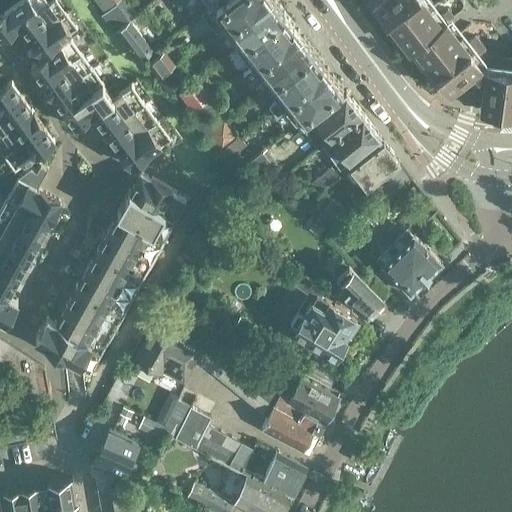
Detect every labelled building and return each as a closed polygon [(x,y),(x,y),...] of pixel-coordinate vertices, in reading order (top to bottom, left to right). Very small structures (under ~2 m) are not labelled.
[(49,0),(17,0),(0,12),(0,36),(0,37),(20,23),(19,22),(49,0)] [(59,0),(49,0),(19,22),(20,23),(30,37),(66,10),(59,0)] [(95,0),(102,8),(112,0),(95,0)] [(113,27),(126,17),(127,16),(114,0),(112,0),(102,8),(100,10),(113,27)] [(216,0),(215,1),(202,11),(216,30),(256,0),(216,0)] [(274,0),(256,0),(216,30),(211,34),(216,40),(225,33),(236,46),(282,10),(281,10),(274,0)] [(511,56),(499,55),(498,67),(485,64),(476,54),(485,47),(475,34),(466,41),(458,32),(454,26),(448,18),(453,14),(448,7),(439,15),(427,0),(374,0),(411,47),(414,45),(421,53),(449,90),(453,87),(464,100),(481,102),(481,107),(511,111),(511,56)] [(77,25),(66,10),(30,37),(41,52),(77,25)] [(282,10),(236,46),(250,65),(297,29),(283,11),(282,10)] [(150,49),(126,17),(113,27),(137,59),(150,49)] [(297,29),(250,65),(242,72),(249,81),(257,74),(265,84),(311,48),(297,29)] [(82,52),(71,37),(31,66),(42,81),(82,52)] [(311,48),(265,84),(276,98),(267,105),(272,110),(326,68),(312,50),(313,49),(311,48)] [(92,66),(82,52),(42,81),(52,95),(92,66)] [(167,65),(157,54),(144,65),(153,76),(167,65)] [(63,110),(103,81),(92,66),(52,95),(63,110)] [(326,68),(272,110),(275,114),(283,108),(295,122),(340,86),(326,68)] [(168,72),(158,79),(168,91),(177,84),(168,72)] [(0,88),(0,112),(23,96),(12,80),(0,88)] [(113,95),(103,81),(63,110),(74,126),(93,112),(92,111),(113,96),(113,95)] [(131,82),(113,95),(113,96),(92,111),(93,112),(105,129),(145,100),(131,82)] [(197,93),(189,82),(172,95),(180,106),(197,93)] [(322,143),(362,112),(345,90),(300,124),(318,146),(322,143)] [(0,112),(0,133),(33,110),(23,96),(0,112)] [(105,129),(118,147),(158,118),(145,100),(105,129)] [(215,122),(201,104),(187,115),(201,133),(215,122)] [(0,133),(0,147),(4,154),(44,125),(33,110),(0,133)] [(379,134),(362,112),(322,143),(334,159),(328,164),(325,160),(302,177),(318,181),(339,165),(379,134)] [(171,136),(158,118),(118,147),(131,165),(171,136)] [(44,125),(4,154),(15,168),(55,140),(44,125)] [(18,176),(0,208),(0,316),(90,367),(186,195),(69,131),(48,169),(40,165),(37,171),(30,168),(18,176)] [(237,136),(233,131),(219,142),(223,147),(237,136)] [(398,160),(398,159),(382,139),(349,164),(351,166),(345,171),(352,180),(358,175),(366,185),(366,184),(398,160)] [(269,172),(254,153),(241,164),(245,168),(269,172)] [(410,176),(398,160),(366,184),(378,200),(410,176)] [(325,204),(342,213),(346,207),(331,196),(325,204)] [(315,220),(329,230),(342,213),(325,204),(315,220)] [(377,259),(409,291),(410,292),(441,261),(408,228),(377,259)] [(367,312),(382,296),(347,261),(335,273),(347,285),(340,293),(367,312)] [(355,316),(323,296),(328,287),(302,271),(295,282),(314,293),(301,313),(295,309),(289,320),(294,324),(293,326),(335,352),(336,350),(341,349),(344,344),(344,340),(343,340),(345,336),(343,335),(347,329),(355,316)] [(194,359),(196,356),(206,339),(182,326),(184,323),(160,310),(134,359),(157,372),(159,368),(182,381),(194,359)] [(227,332),(249,346),(261,327),(239,314),(227,332)] [(196,356),(206,364),(223,344),(210,332),(206,339),(196,356)] [(206,364),(215,372),(233,352),(223,344),(206,364)] [(215,372),(225,380),(242,360),(233,352),(215,372)] [(251,368),(242,360),(225,380),(234,388),(251,368)] [(234,388),(244,396),(261,376),(251,368),(234,388)] [(297,406),(324,420),(337,395),(310,381),(298,374),(286,397),(297,406)] [(244,396),(253,403),(270,383),(261,376),(244,396)] [(253,403),(266,414),(279,391),(270,383),(253,403)] [(25,386),(14,388),(16,399),(27,397),(25,386)] [(297,406),(286,397),(279,391),(266,414),(260,426),(301,447),(311,427),(318,431),(324,420),(297,406)] [(176,398),(174,401),(163,425),(174,431),(188,404),(176,398)] [(188,404),(174,431),(196,442),(206,422),(210,414),(189,403),(188,404)] [(196,442),(207,448),(218,428),(206,422),(196,442)] [(109,427),(94,460),(124,473),(138,440),(109,427)] [(219,454),(229,434),(218,428),(207,448),(219,454)] [(230,459),(236,448),(240,440),(229,434),(219,454),(230,459)] [(240,440),(236,448),(230,459),(241,465),(251,446),(240,440)] [(275,448),(259,479),(286,493),(288,489),(291,491),(305,464),(275,448)] [(94,468),(94,470),(93,471),(100,511),(129,511),(123,477),(94,468)] [(194,480),(186,494),(221,511),(225,511),(232,500),(256,511),(278,511),(288,494),(286,493),(259,479),(245,472),(231,499),(194,480)] [(45,481),(36,483),(0,489),(0,504),(1,511),(2,511),(5,511),(77,511),(71,476),(45,480),(45,481)]
